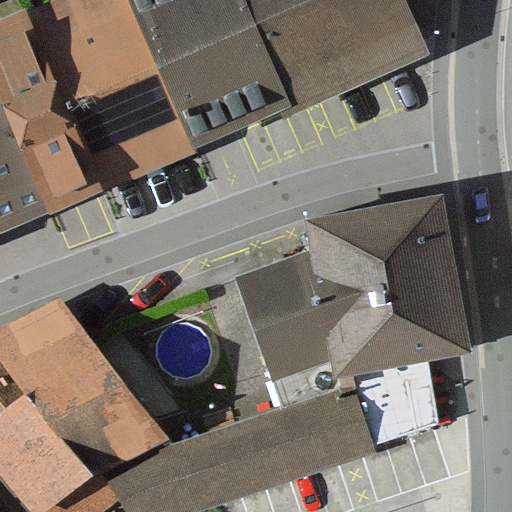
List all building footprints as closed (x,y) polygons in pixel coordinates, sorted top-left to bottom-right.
[(73,0),(0,27),(0,240),(1,242),(210,163),(200,137),(142,0),(73,0)] [(142,0),(200,137),(418,46),(397,0),(142,0)] [(319,220),(324,252),(348,377),(466,352),(440,195),(319,220)] [(324,252),(248,278),(295,410),(351,395),(348,377),(324,252)] [(79,306),(1,340),(41,395),(103,474),(107,477),(186,439),(79,306)] [(0,427),(41,395),(1,340),(0,340),(0,427)] [(186,439),(107,477),(126,502),(132,511),(226,511),(390,456),(368,390),(351,395),(295,410),(186,439)] [(103,474),(41,395),(0,427),(0,460),(41,511),(113,511),(126,502),(103,474)]
